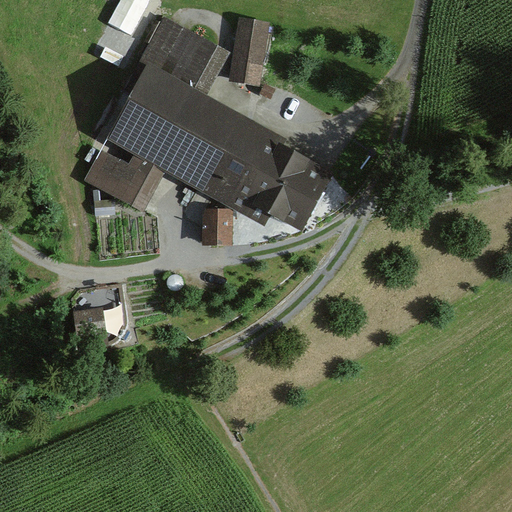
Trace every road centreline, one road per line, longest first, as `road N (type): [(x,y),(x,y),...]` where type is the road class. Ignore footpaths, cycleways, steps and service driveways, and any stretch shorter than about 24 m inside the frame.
road 1 (track): [(0,295),(57,274),(123,279),(248,254),(361,215)]
road 2 (track): [(191,360),(264,322),(327,270),(361,215)]
road 3 (track): [(404,58),(411,76),(395,148),(361,215)]
